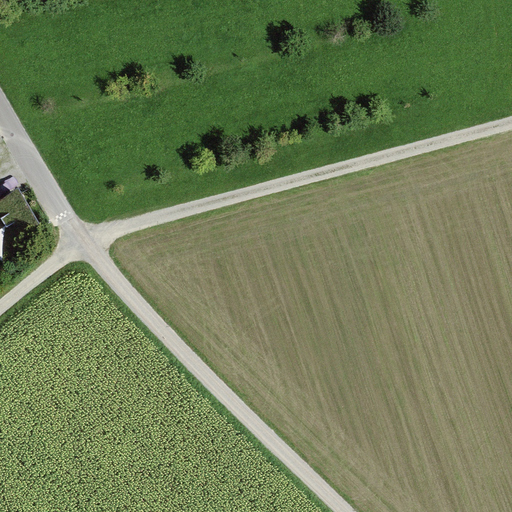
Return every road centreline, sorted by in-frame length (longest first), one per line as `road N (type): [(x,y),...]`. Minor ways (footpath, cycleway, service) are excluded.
road 1 (track): [(511,126),(80,241)]
road 2 (track): [(350,511),(80,241)]
road 3 (residential): [(80,241),(0,105)]
